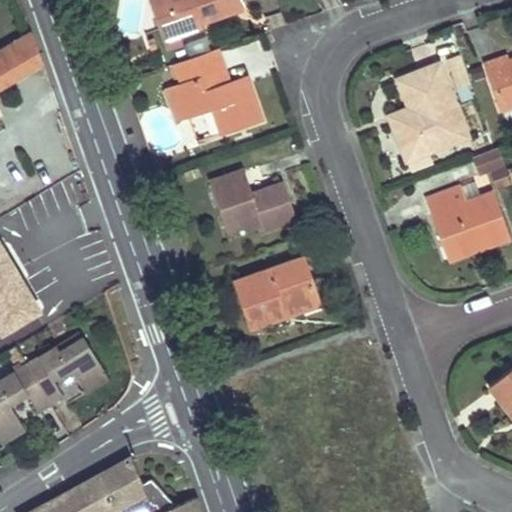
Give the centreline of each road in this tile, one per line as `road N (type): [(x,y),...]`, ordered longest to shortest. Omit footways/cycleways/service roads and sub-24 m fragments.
road 1 (secondary): [(60,0),(199,399)]
road 2 (residential): [(412,0),(362,15),(340,33),(322,90),(405,341)]
road 3 (residential): [(405,341),(443,441),(479,479),(511,495)]
road 4 (residential): [(50,477),(161,431),(188,431),(199,399)]
road 5 (residential): [(199,399),(173,392),(151,402),(50,477)]
